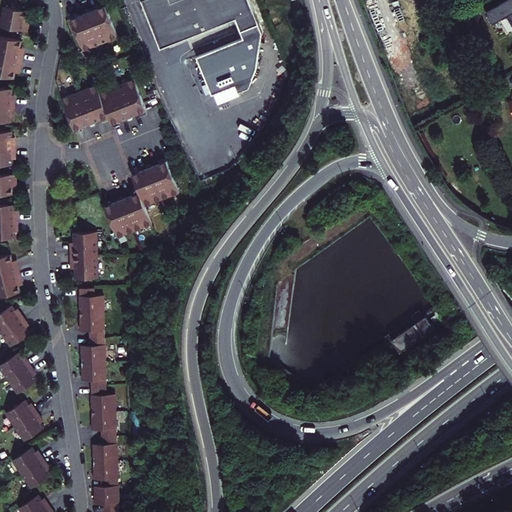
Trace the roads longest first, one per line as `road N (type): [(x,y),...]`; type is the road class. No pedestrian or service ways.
road 1 (trunk): [(511,334),(398,404),(335,432),(289,431),(243,399),(224,334),(250,255),(275,217),(321,177),(350,164),(384,166)]
road 2 (trunk): [(314,126),(219,258),(195,312),(191,361),(216,511)]
road 3 (residential): [(80,511),(42,276),(40,158)]
road 4 (trunk): [(511,339),(304,511)]
road 5 (primary): [(384,166),(511,357)]
road 6 (trunk): [(341,511),(511,370)]
road 7 (primary): [(511,326),(418,188)]
road 8 (residential): [(40,158),(53,0)]
road 9 (secondary): [(384,126),(338,0)]
road 10 (trunk): [(316,0),(327,69),(314,126)]
